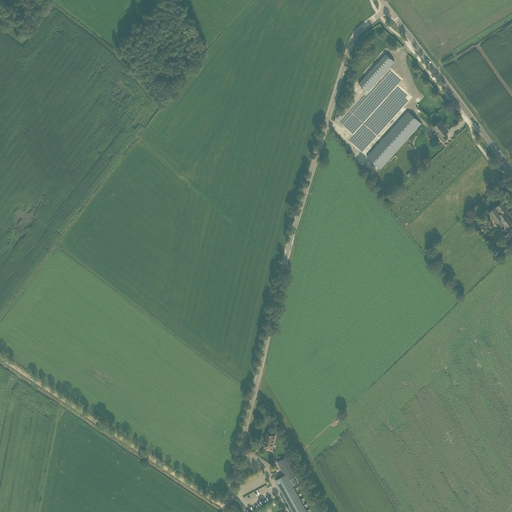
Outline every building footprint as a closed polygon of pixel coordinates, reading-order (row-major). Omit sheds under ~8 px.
[(394,62),(385,54),(359,84),(367,91),(368,92),(380,78),(384,74),(394,62)] [(367,157),(380,169),(421,124),(408,111),(367,157)] [(443,126),(444,125),(440,120),(431,128),(442,142),(448,138),(445,134),(448,131),(443,126)] [(511,222),(503,211),(508,208),(506,206),(505,206),(502,202),(488,212),(496,223),(497,222),(501,227),(504,225),(506,228),(511,223),(511,222)] [(511,239),(495,256),(493,258),(497,262),(499,261),(502,257),(501,256),(511,246),(511,239)] [(262,447),(272,450),(275,435),(266,433),(265,439),(264,438),(262,447)] [(275,480),(277,484),(292,511),(306,511),(288,478),(296,473),(287,456),(277,462),(284,475),(275,480)]
